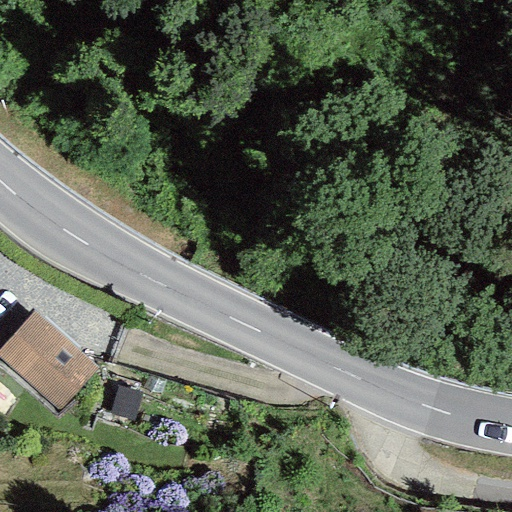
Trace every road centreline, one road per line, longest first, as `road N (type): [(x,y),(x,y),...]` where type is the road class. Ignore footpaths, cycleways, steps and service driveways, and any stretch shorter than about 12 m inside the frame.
road 1 (tertiary): [(385,391),(85,243),(0,181)]
road 2 (residential): [(385,391),(377,433),(400,468),(511,495)]
road 3 (tertiary): [(511,431),(385,391)]
